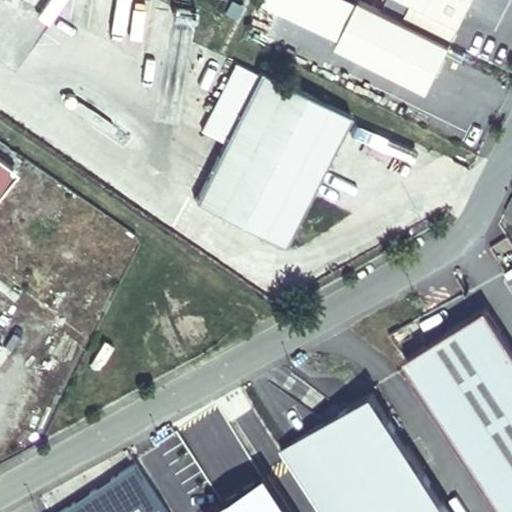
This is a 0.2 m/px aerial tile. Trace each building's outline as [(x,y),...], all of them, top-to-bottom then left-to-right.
[(408,0),(411,1),(404,15),(375,0),(357,0),(335,44),(426,89),(470,0),(408,0)] [(194,200),(284,245),(350,113),(260,68),(194,200)] [(0,189),(16,168),(0,156),(0,189)] [(405,359),(504,511),(511,511),(511,347),(486,307),(405,359)] [(280,448),(321,511),(453,511),(373,388),(280,448)] [(166,511),(134,463),(57,511),(166,511)] [(302,511),(278,468),(203,508),(204,511),(302,511)]
